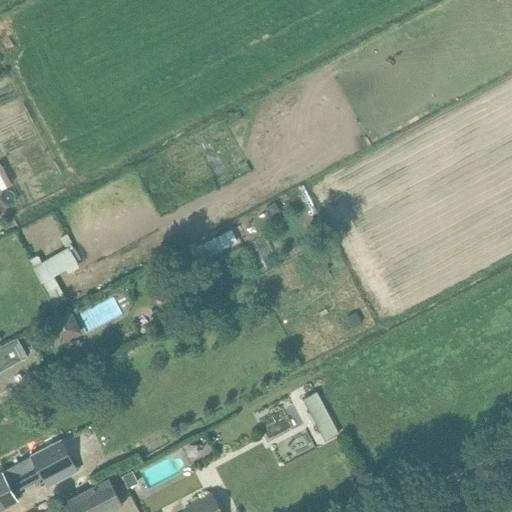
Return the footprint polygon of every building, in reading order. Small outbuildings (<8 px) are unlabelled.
[(1,164),(0,163),(0,187),(1,189),(11,184),(1,164)] [(229,230),(196,245),(203,260),(236,244),(229,230)] [(41,257),(50,276),(86,258),(76,239),(41,257)] [(356,312),(346,317),(351,328),(362,322),(356,312)] [(0,372),(20,361),(10,342),(0,346),(0,372)] [(316,391),(302,398),(325,440),(339,433),(316,391)] [(244,436),(234,442),(201,463),(209,475),(252,449),(244,436)] [(0,509),(74,469),(72,466),(74,464),(61,439),(0,472),(0,509)] [(132,470),(121,476),(127,488),(138,482),(132,470)] [(64,502),(69,511),(108,511),(122,505),(108,478),(64,502)] [(220,511),(214,500),(209,491),(182,506),(185,511),(220,511)] [(69,511),(64,502),(45,511),(69,511)]
